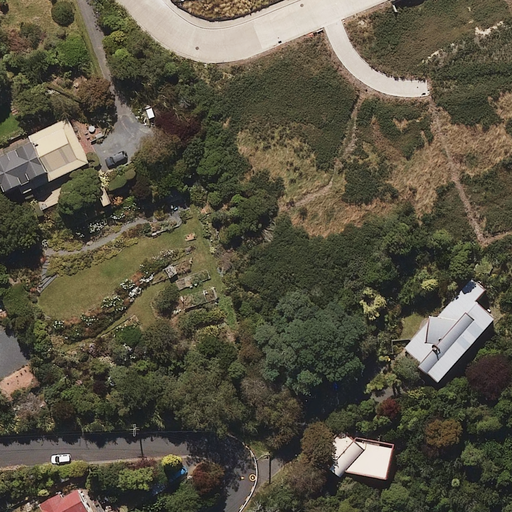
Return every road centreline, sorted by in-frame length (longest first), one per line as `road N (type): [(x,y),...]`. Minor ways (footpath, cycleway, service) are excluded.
road 1 (residential): [(228,511),(240,493),(238,460),(209,442),(0,453)]
road 2 (residential): [(143,0),(179,28),(221,34),(319,0)]
